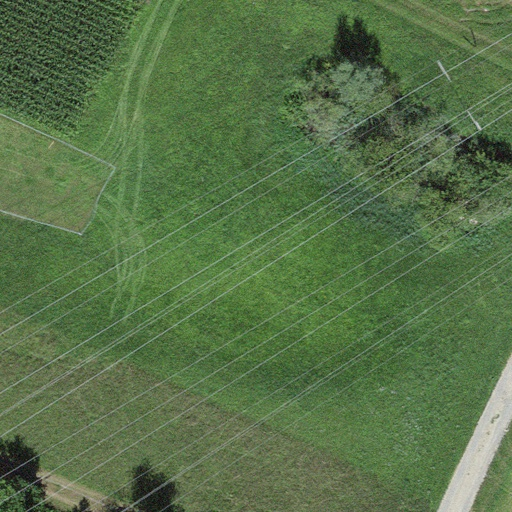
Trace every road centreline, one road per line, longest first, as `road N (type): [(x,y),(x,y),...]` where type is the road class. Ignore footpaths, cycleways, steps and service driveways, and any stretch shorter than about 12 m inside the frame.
road 1 (track): [(126,511),(0,463)]
road 2 (track): [(457,511),(511,400)]
